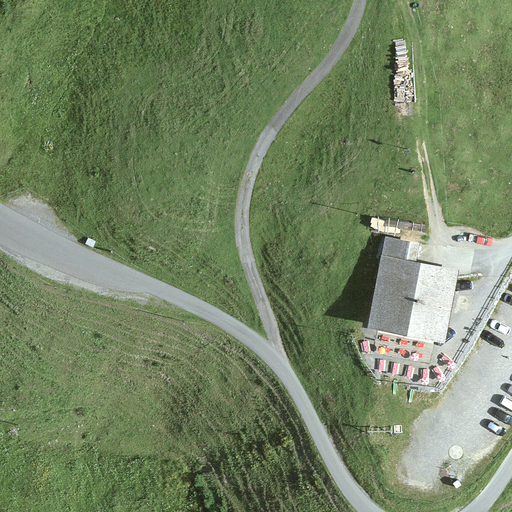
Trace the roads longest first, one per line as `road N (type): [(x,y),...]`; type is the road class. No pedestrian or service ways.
road 1 (unclassified): [(0,217),(251,339),(288,373),(337,469),(373,511)]
road 2 (track): [(274,358),(244,244),(247,182),(272,128),(343,43),(362,0)]
